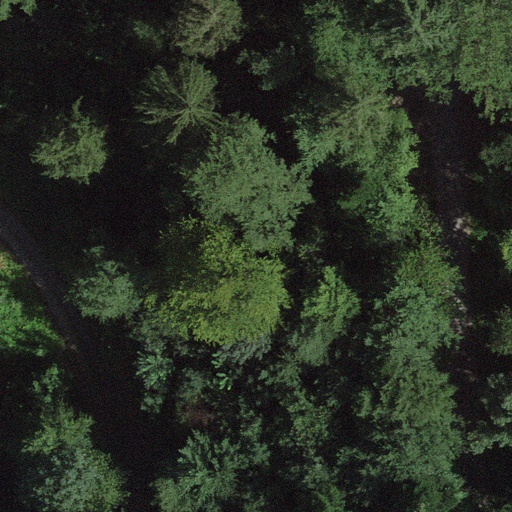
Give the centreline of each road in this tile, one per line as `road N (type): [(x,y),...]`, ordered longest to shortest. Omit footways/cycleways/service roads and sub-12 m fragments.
road 1 (track): [(414,0),(430,26),(484,511)]
road 2 (track): [(102,511),(0,262)]
